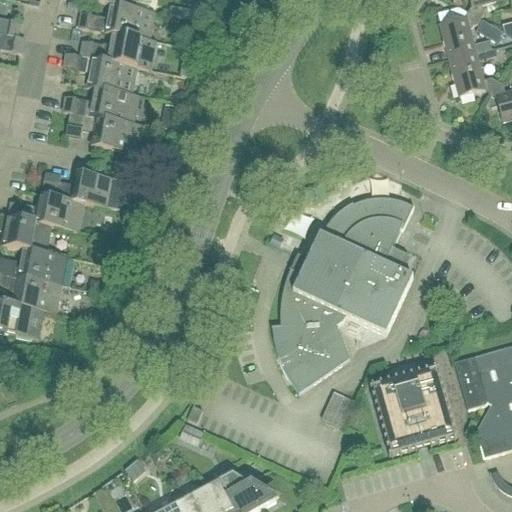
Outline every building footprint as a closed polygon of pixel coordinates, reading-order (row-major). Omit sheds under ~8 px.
[(133,14),(134,13),(136,0),(62,0),(63,1),(94,7),(114,11),(114,10),(133,14)] [(467,0),(471,10),(467,16),(480,24),(483,18),(481,9),(508,2),(507,0),(467,0)] [(149,45),(149,44),(154,17),(134,13),(133,14),(114,10),(114,11),(112,23),(81,18),(78,33),(103,38),(115,40),(115,39),(149,45)] [(439,28),(449,65),(475,58),(468,31),(476,29),(480,24),(467,16),(464,22),(439,28)] [(0,39),(2,40),(17,42),(19,27),(0,23),(0,39)] [(136,72),(150,75),(156,45),(149,44),(149,45),(115,39),(115,40),(110,66),(110,67),(136,72)] [(23,43),(17,42),(2,40),(0,51),(0,54),(21,59),(23,43)] [(83,46),(80,60),(97,64),(101,64),(104,50),(83,46)] [(483,95),(489,98),(497,86),(491,82),(482,85),(477,66),(496,61),(494,53),(475,58),(449,65),(458,101),(483,95)] [(92,94),(98,95),(99,94),(131,100),(131,99),(136,72),(110,67),(110,66),(101,64),(97,64),(80,60),(79,61),(66,58),(63,74),(85,78),(86,75),(95,77),(92,94)] [(497,86),(489,98),(495,102),(501,127),(511,123),(511,95),(504,97),(502,89),(497,86)] [(62,116),(69,117),(93,122),(133,129),(133,128),(138,100),(131,99),(131,100),(99,94),(98,95),(95,112),(86,110),(86,106),(65,101),(62,115),(62,116)] [(93,122),(69,117),(65,139),(81,142),(82,136),(98,139),(95,152),(134,159),(139,129),(133,128),(133,129),(93,122)] [(83,209),(121,216),(126,188),(77,178),(74,191),(58,188),(60,181),(44,178),(40,197),(40,199),(44,200),(44,201),(83,209)] [(50,231),(50,232),(78,237),(83,209),(44,201),(38,229),(50,231)] [(400,235),(402,235),(412,211),(404,208),(396,205),(386,204),(376,204),(370,204),(360,207),(353,210),(352,209),(347,211),(342,215),(338,217),(335,220),(331,225),(327,229),(324,234),(321,240),(319,239),(300,279),(289,274),(289,275),(286,282),(284,290),(282,298),(280,306),(279,315),(279,323),(280,331),(271,332),(271,334),(272,340),(274,348),(276,356),(279,367),(282,372),(285,379),(288,384),(293,391),(297,398),(349,364),(333,326),(338,318),(385,340),(412,282),(399,276),(407,260),(391,252),(400,235)] [(10,208),(7,222),(12,223),(12,224),(29,227),(31,212),(10,208)] [(7,253),(27,257),(27,256),(45,259),(50,232),(50,231),(38,229),(29,227),(12,224),(12,223),(7,222),(7,223),(0,221),(0,237),(9,239),(7,253)] [(0,263),(0,279),(61,291),(66,263),(45,259),(27,256),(27,257),(25,268),(0,263)] [(0,294),(19,298),(17,311),(17,312),(35,315),(34,316),(55,320),(61,291),(0,279),(0,294)] [(17,312),(17,311),(0,307),(0,338),(29,344),(34,316),(35,315),(17,312)] [(491,411),(476,438),(484,463),(511,454),(511,351),(453,368),(467,415),(484,411),(486,408),(491,411)] [(380,391),(373,393),(373,390),(371,391),(372,393),(370,393),(370,395),(372,394),(374,401),(372,402),(372,403),(375,403),(377,409),(374,410),(375,411),(377,411),(379,417),(377,418),(377,420),(379,419),(381,426),(379,426),(379,428),(381,427),(383,434),(381,434),(382,436),(384,435),(386,442),(384,443),(384,444),(386,443),(388,450),(386,451),(386,453),(388,452),(390,459),(388,459),(388,461),(391,460),(391,462),(392,462),(392,460),(399,458),(399,460),(401,459),(400,457),(406,456),(407,458),(408,457),(408,455),(414,453),(414,456),(416,455),(415,453),(429,449),(430,451),(431,451),(431,449),(437,447),(437,449),(439,449),(438,447),(444,445),(445,447),(446,447),(446,444),(453,443),(453,445),(454,444),(454,442),(456,442),(456,440),(454,441),(452,434),(454,434),(453,432),(451,433),(449,426),(451,425),(451,424),(449,425),(447,418),(449,417),(449,416),(447,416),(445,409),(447,409),(446,407),(444,408),(442,401),(445,401),(444,399),(442,400),(440,393),(442,392),(442,391),(440,392),(438,385),(440,384),(439,383),(437,383),(435,376),(438,376),(437,375),(435,375),(434,373),(433,373),(434,376),(427,377),(426,375),(425,376),(425,378),(419,380),(419,377),(417,378),(418,380),(412,382),(411,380),(410,380),(410,382),(404,384),(403,382),(402,382),(403,384),(396,386),(396,384),(394,384),(395,387),(389,388),(388,386),(387,386),(387,389),(381,390),(381,388),(379,389),(380,391)] [(187,425),(196,429),(202,416),(192,411),(187,425)] [(208,490),(207,490),(218,511),(264,511),(276,506),(275,506),(233,479),(232,478),(208,491),(208,490)] [(177,506),(176,507),(179,511),(218,511),(207,490),(207,492),(178,507),(177,506)]
